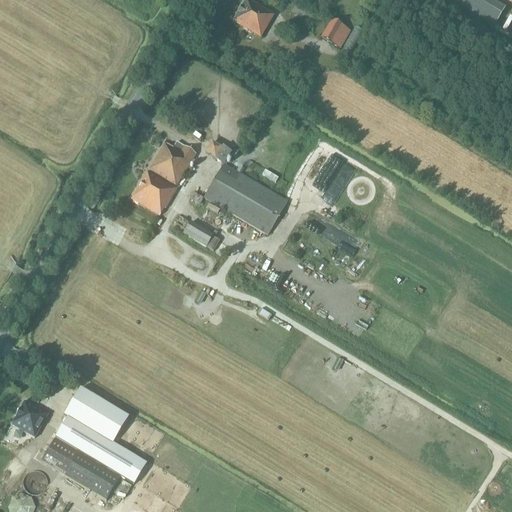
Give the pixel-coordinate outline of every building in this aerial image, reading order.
[(261,40),(274,17),(246,0),(245,0),(232,23),(261,40)] [(490,0),(446,0),(494,29),(506,9),(490,0)] [(340,51),(351,33),(331,21),(321,39),(340,51)] [(177,143),(173,149),(164,144),(148,172),(176,189),(196,156),(184,148),(177,143)] [(221,150),(212,144),(205,154),(215,160),(214,161),(223,166),(204,199),(204,200),(268,237),(288,203),(224,166),(232,154),(223,148),(221,150)] [(262,176),(276,184),(278,179),(265,171),(262,176)] [(166,211),(177,190),(148,172),(131,201),(159,218),(164,210),(166,211)] [(204,199),(193,193),(189,200),(200,206),(204,200),(204,199)] [(213,253),(220,243),(213,238),(190,223),(189,224),(178,218),(172,229),(183,235),(206,250),(207,249),(213,253)] [(69,417),(56,438),(132,483),(144,462),(111,443),(127,417),(80,389),(65,415),(69,417)] [(25,403),(11,427),(24,434),(32,439),(35,440),(49,417),(25,403)] [(42,482),(42,479),(41,477),(39,473),(35,471),(33,470),(31,470),(27,471),(24,472),(22,473),(21,475),(20,477),(19,479),(19,482),(19,484),(19,486),(20,488),(22,490),(25,493),(27,493),(29,494),(32,494),(35,493),(38,491),(40,489),(41,487),(42,485),(42,482)] [(29,505),(29,502),(28,500),(26,496),(24,494),(22,493),(19,492),(17,492),(15,492),(12,493),(10,494),(7,495),(5,498),(4,500),(3,503),(3,505),(3,507),(4,510),(5,511),(4,511),(27,511),(28,511),(29,508),(29,505)]
